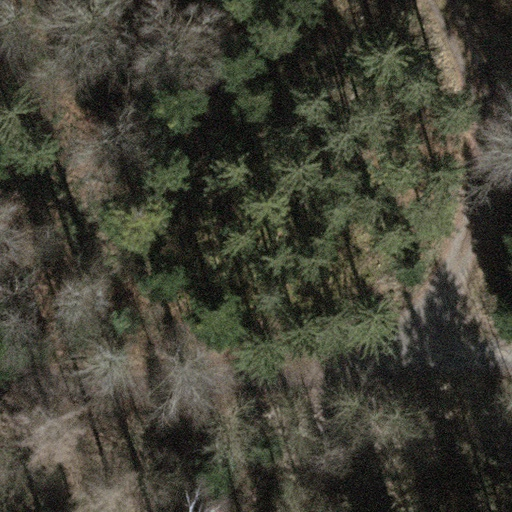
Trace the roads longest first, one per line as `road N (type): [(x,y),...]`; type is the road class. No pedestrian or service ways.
road 1 (track): [(511,359),(28,389),(0,378)]
road 2 (track): [(479,361),(456,0)]
